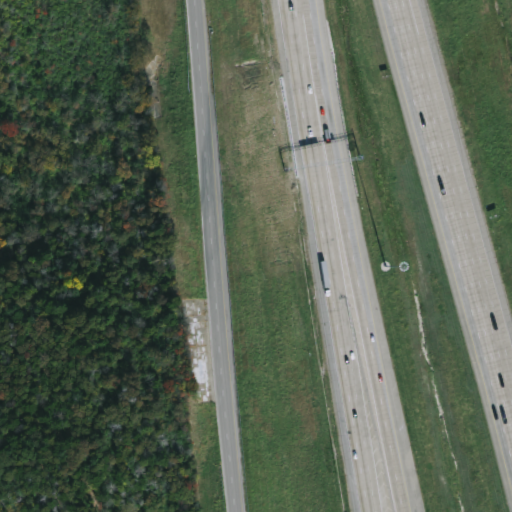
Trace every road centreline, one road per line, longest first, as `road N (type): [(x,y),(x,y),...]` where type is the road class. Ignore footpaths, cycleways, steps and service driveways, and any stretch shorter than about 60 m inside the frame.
road 1 (secondary): [(200,0),(243,511)]
road 2 (motorway): [(511,428),(403,28)]
road 3 (motorway): [(339,173),(405,511)]
road 4 (motorway): [(320,177),(373,511)]
